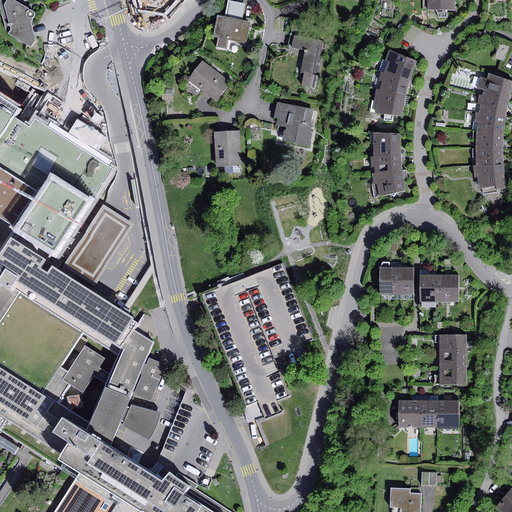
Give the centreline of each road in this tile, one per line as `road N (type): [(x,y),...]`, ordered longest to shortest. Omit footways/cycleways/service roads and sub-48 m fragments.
road 1 (residential): [(126,53),(177,298),(259,511)]
road 2 (residential): [(421,217),(374,232),(306,487),(271,511)]
road 3 (residential): [(468,511),(486,487),(500,424),(496,374),(511,293)]
road 4 (residential): [(474,17),(439,51),(423,103),(421,217)]
